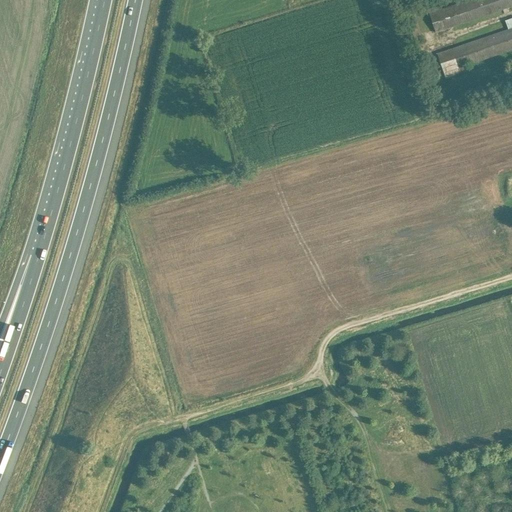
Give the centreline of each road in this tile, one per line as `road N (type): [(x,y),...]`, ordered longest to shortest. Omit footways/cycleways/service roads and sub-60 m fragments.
road 1 (motorway): [(0,470),(68,259),(135,0)]
road 2 (motorway): [(103,0),(40,247)]
road 3 (motorway): [(40,247),(0,371)]
